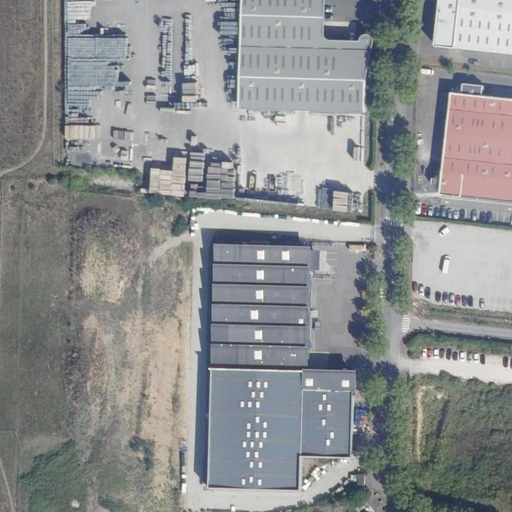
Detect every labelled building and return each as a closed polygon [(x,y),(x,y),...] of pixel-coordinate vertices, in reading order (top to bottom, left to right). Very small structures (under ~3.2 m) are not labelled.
[(241,0),(239,108),(365,111),(366,75),(354,48),(316,46),(317,0),(241,0)] [(354,48),(366,75),(372,39),(371,36),(369,34),(366,34),(363,35),(361,37),(360,41),(330,39),(325,36),(324,34),(323,32),(323,0),(317,0),(316,46),(354,48)] [(511,0),(440,0),(436,45),(511,53),(511,0)] [(127,37),(108,36),(107,57),(126,58),(127,37)] [(94,65),(78,63),(78,58),(70,57),(68,83),(101,85),(101,72),(93,72),(94,65)] [(511,98),(480,95),(481,86),(460,84),(461,93),(450,93),(442,170),(439,192),(439,195),(459,197),(469,188),(479,199),(490,190),(500,201),(511,193),(511,98)] [(223,97),(236,98),(237,87),(223,87),(223,97)] [(80,124),(66,124),(65,166),(128,167),(129,153),(111,152),(112,138),(80,138),(80,124)] [(234,196),(236,163),(208,162),(207,185),(221,185),(220,196),(234,196)] [(439,192),(442,170),(431,177),(431,184),(434,184),(439,192)] [(469,188),(459,197),(479,199),(469,188)] [(479,199),(500,201),(490,190),(479,199)] [(500,201),(511,202),(511,193),(500,201)] [(217,248),(212,369),(305,373),(309,251),(217,248)] [(305,373),(212,369),(209,490),(301,493),(302,458),(353,459),(355,374),(305,373)]
